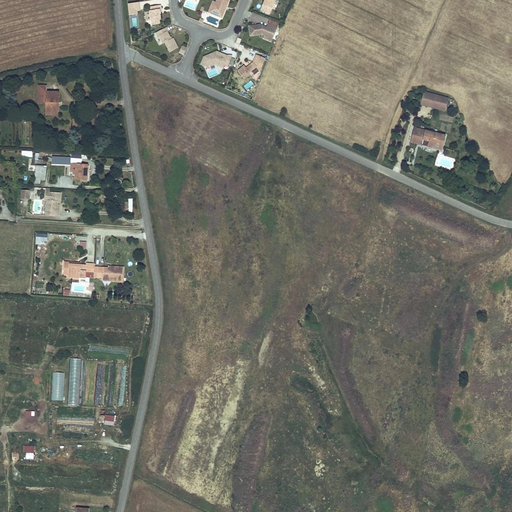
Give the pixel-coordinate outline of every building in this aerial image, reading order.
[(228,0),(217,0),(216,3),(213,11),(217,13),(216,15),(221,18),(225,10),(222,9),(224,5),(226,6),(228,0)] [(269,14),(274,0),(264,0),(263,5),(261,10),(269,14)] [(213,11),(216,3),(213,1),(208,12),(216,15),(217,13),(213,11)] [(139,3),(128,4),(129,14),(137,13),(137,10),(140,10),(139,3)] [(160,19),(159,14),(160,14),(160,10),(161,10),(161,9),(160,5),(149,7),(150,11),(151,20),(152,25),(159,24),(159,20),(160,19)] [(273,36),(279,23),(269,19),(268,23),(266,27),(262,26),(262,27),(260,28),(259,25),(249,26),(250,36),(261,34),(264,35),(269,37),(270,34),(273,36)] [(178,48),(173,38),(171,39),(167,32),(168,31),(166,27),(155,33),(157,37),(159,36),(163,44),(165,43),(169,52),(178,48)] [(227,67),(232,56),(231,56),(227,56),(220,53),(219,54),(215,53),(204,57),(208,67),(214,64),(223,68),(224,65),(227,67)] [(259,71),(265,58),(256,55),(253,62),(248,66),(248,68),(247,69),(246,68),(244,66),(237,71),(244,79),(250,74),(252,76),(259,71)] [(46,91),(45,110),(45,113),(59,114),(60,91),(46,91)] [(445,111),(448,99),(423,92),(420,104),(445,111)] [(441,150),(445,136),(414,128),(410,142),(441,150)] [(71,165),(70,171),(75,171),(75,179),(86,179),(86,165),(81,165),(81,154),(71,154),(71,157),(71,158),(71,165)] [(53,164),(71,165),(71,158),(71,157),(54,157),(53,164)] [(36,163),(35,184),(41,184),(42,180),(46,180),(46,164),(36,163)] [(30,190),(21,190),(21,198),(30,198),(30,190)] [(59,201),(46,200),(45,216),(58,216),(59,201)] [(48,234),(37,233),(37,240),(48,241),(48,234)] [(63,275),(68,275),(72,275),(72,279),(78,279),(78,271),(85,271),(85,273),(89,273),(89,264),(85,264),(85,266),(80,266),(73,266),(73,263),(63,263),(63,275)] [(97,269),(97,278),(102,278),(113,278),(112,282),(123,282),(124,267),(113,266),(113,269),(107,269),(97,269)] [(52,372),(51,400),(63,401),(64,373),(52,372)] [(104,415),(103,425),(113,426),(114,416),(104,415)]
